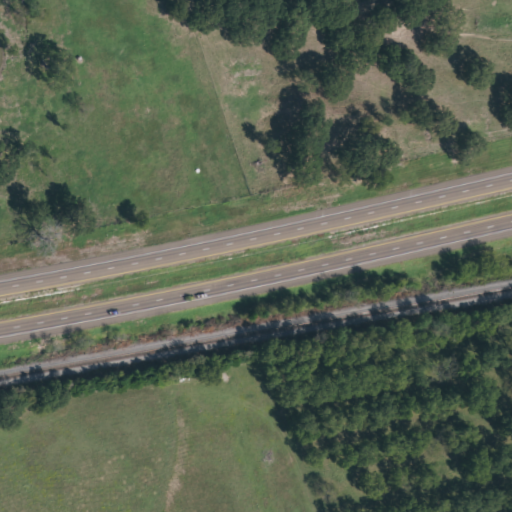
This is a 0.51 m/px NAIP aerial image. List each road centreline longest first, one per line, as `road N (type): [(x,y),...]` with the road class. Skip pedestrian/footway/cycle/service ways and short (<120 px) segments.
road 1 (trunk): [(0,330),(511,222)]
road 2 (trunk): [(511,175),(0,281)]
road 3 (residential): [(230,237),(228,181),(98,25)]
